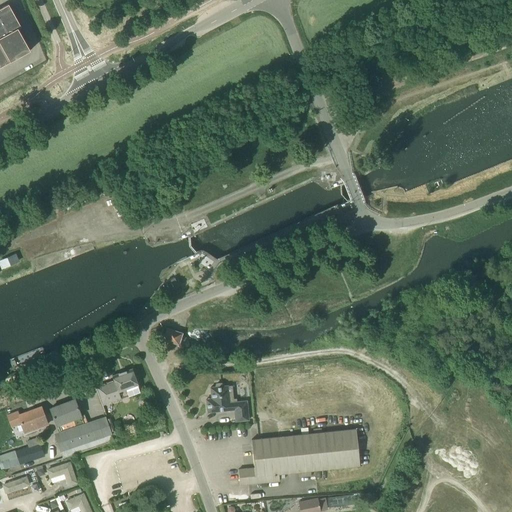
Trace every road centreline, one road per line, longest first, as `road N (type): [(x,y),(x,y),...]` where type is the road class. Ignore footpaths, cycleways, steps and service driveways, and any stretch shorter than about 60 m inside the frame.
road 1 (unclassified): [(418,416),(411,392),(395,377),(343,350),(161,371)]
road 2 (unclassified): [(138,332),(154,315),(372,223)]
road 3 (unclassified): [(372,223),(275,0)]
road 4 (unclassified): [(99,85),(254,0)]
road 5 (unclassified): [(212,511),(161,371)]
road 6 (unclassified): [(0,386),(138,332)]
road 7 (unclassified): [(511,193),(437,219),(372,223)]
